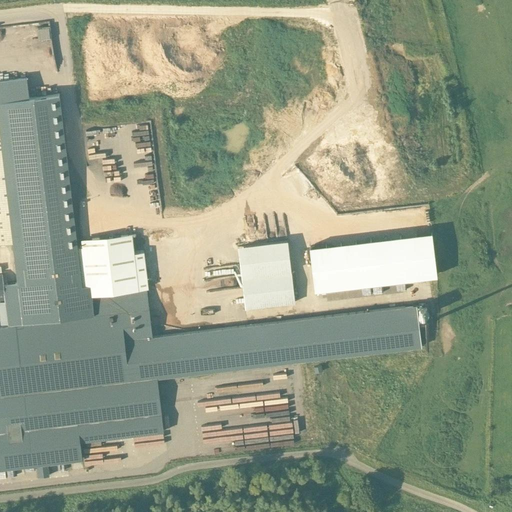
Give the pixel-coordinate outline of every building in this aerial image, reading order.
[(38,37),(51,36),(50,25),(38,26),(38,37)] [(29,97),(27,78),(0,80),(0,241),(13,240),(18,282),(3,283),(2,273),(0,273),(0,313),(1,322),(9,321),(9,325),(0,326),(0,468),(37,464),(38,477),(49,475),(48,463),(81,459),(79,441),(163,431),(157,377),(421,345),(417,305),(153,336),(147,287),(148,287),(143,250),(134,251),(132,234),(82,240),(82,247),(77,247),(59,94),(29,97)] [(314,290),(437,275),(431,231),(309,246),(314,290)] [(246,308),(295,302),(288,239),(238,245),(246,308)] [(85,465),(118,460),(116,449),(83,454),(85,465)]
